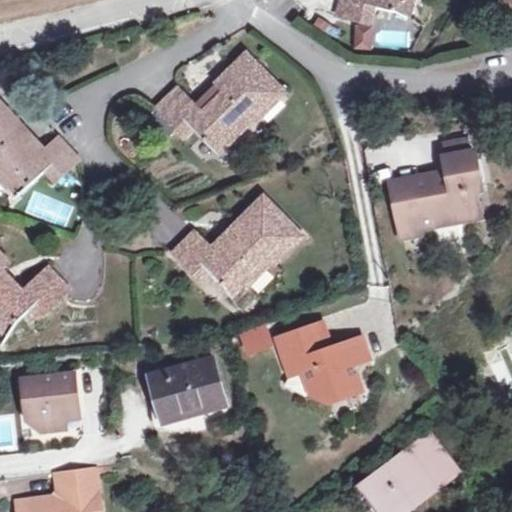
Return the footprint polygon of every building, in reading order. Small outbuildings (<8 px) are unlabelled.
[(375,2),(394,12),(396,0),(402,0),(412,2),(412,0),(342,0),(339,16),(370,24),(375,2)] [(396,0),(394,12),(407,19),(412,2),(402,0),(396,0)] [(376,28),(359,27),(358,53),(376,53),(376,28)] [(253,121),(257,126),(286,101),(250,61),(220,87),(230,98),(206,119),(175,86),(154,107),(184,139),(194,130),(210,145),(221,135),(228,143),(253,121)] [(34,178),(11,152),(25,140),(0,112),(0,188),(11,201),(23,190),(30,198),(41,188),(51,198),(80,173),(61,153),(34,178)] [(446,142),(447,155),(470,151),(468,139),(446,142)] [(391,180),(399,224),(419,220),(421,229),(437,226),(436,217),(455,214),(457,222),(481,218),(476,191),(482,190),(475,150),(470,151),(447,155),(445,155),(447,171),(449,177),(434,180),(433,173),(391,180)] [(447,171),(433,173),(434,180),(449,177),(447,171)] [(272,256),(275,259),(304,231),(264,191),(236,220),(243,227),(214,256),(187,231),(169,250),(194,276),(205,265),(222,281),(230,273),(242,284),(272,256)] [(437,226),(457,222),(455,214),(436,217),(437,226)] [(419,220),(399,224),(402,240),(422,236),(421,229),(419,220)] [(32,315),(40,323),(66,299),(46,277),(19,300),(0,278),(0,277),(9,270),(0,260),(0,326),(10,318),(18,328),(32,315)] [(282,338),(294,374),(307,370),(314,393),(330,403),(338,390),(349,397),(366,391),(358,366),(373,361),(366,338),(331,350),(322,324),(282,338)] [(242,335),(248,353),(270,344),(264,326),(242,335)] [(153,378),(166,423),(231,405),(218,360),(175,372),(153,378)] [(307,370),(294,374),(289,385),(307,395),(314,393),(307,370)] [(70,432),(68,422),(67,413),(83,412),(79,375),(27,382),(31,425),(46,435),(70,432)] [(330,403),(349,397),(338,390),(330,403)] [(231,405),(166,423),(167,432),(191,431),(203,431),(212,430),(225,425),(229,418),(231,405)] [(67,413),(68,422),(84,420),(83,412),(67,413)] [(474,479),(439,437),(367,497),(379,511),(434,511),(470,481),(474,479)] [(63,490),(58,500),(23,505),(23,511),(107,511),(102,469),(60,475),(63,490)]
